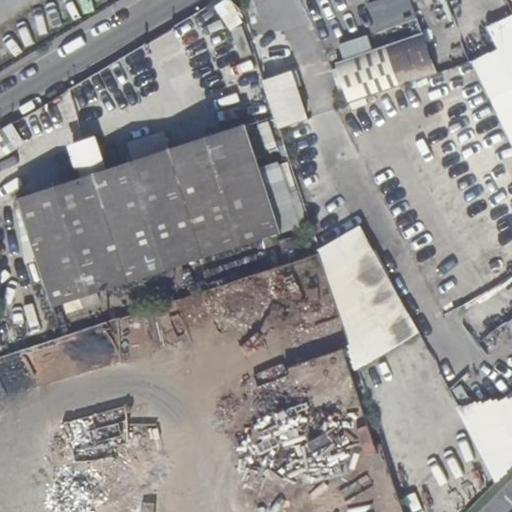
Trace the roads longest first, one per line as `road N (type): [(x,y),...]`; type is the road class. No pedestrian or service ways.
road 1 (unknown): [(204,511),(181,438),(156,402),(126,388),(83,388),(0,441)]
road 2 (residential): [(0,99),(164,0)]
road 3 (unknown): [(511,348),(504,355),(376,263)]
